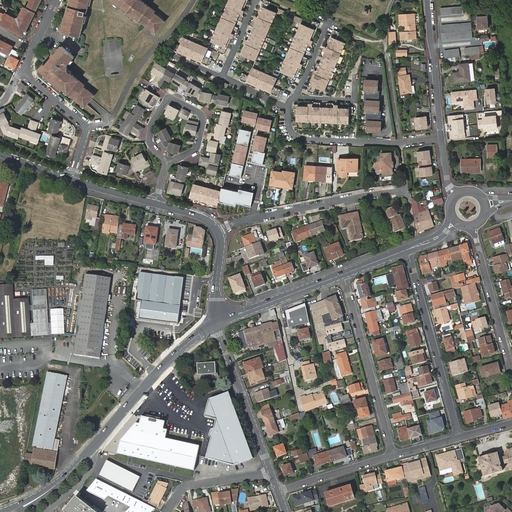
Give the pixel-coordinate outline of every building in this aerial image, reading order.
[(30,0),(28,6),(36,10),(41,0),(30,0)] [(64,31),(80,36),(84,22),(86,15),(85,15),(86,11),(87,12),(89,4),(90,0),(70,0),(70,3),(72,4),(71,7),(69,6),(66,17),(64,24),(66,24),(64,31)] [(112,0),(115,2),(115,3),(117,5),(129,15),(132,17),(133,16),(136,18),(139,20),(142,23),(145,25),(154,13),(156,11),(141,0),(112,0)] [(220,44),(217,51),(223,54),(227,47),(225,46),(230,36),(232,37),(234,33),(235,33),(238,27),(234,26),(237,20),(240,21),(243,16),(243,14),(244,10),(242,9),(245,0),(246,0),(247,0),(228,0),(211,41),(220,44)] [(255,60),(277,13),(268,9),(271,2),(266,0),(263,0),(261,6),(262,7),(259,17),(256,16),(254,19),(253,20),(250,26),(254,27),(251,33),(247,32),(244,37),(244,42),(246,43),(242,53),(240,53),(237,60),(243,63),(247,56),(255,60)] [(441,15),(462,13),(461,6),(440,8),(441,15)] [(1,22),(0,24),(9,29),(10,27),(12,28),(11,30),(23,36),(24,33),(26,30),(29,23),(28,23),(29,21),(30,21),(35,13),(24,7),(19,16),(21,17),(20,19),(18,18),(17,18),(16,20),(14,19),(14,17),(6,13),(5,14),(1,22)] [(287,12),(278,8),(277,13),(285,16),(287,12)] [(158,16),(154,13),(145,25),(147,27),(152,21),(153,22),(158,16)] [(294,15),(293,19),(301,23),(303,19),(294,15)] [(403,34),(404,40),(418,38),(415,15),(397,16),(398,26),(404,26),(404,27),(403,27),(403,32),(404,32),(405,33),(404,33),(403,34)] [(165,22),(158,16),(153,22),(152,21),(147,27),(152,31),(155,33),(165,22)] [(487,17),(477,17),(478,29),(488,29),(487,17)] [(310,27),(301,23),(280,71),(289,75),(286,82),(292,85),(295,77),(294,77),(299,66),(301,67),(303,64),(304,64),(307,58),(303,56),(305,50),(309,52),(311,46),(311,44),(313,41),(310,40),(315,30),(316,31),(319,23),(313,20),(310,27)] [(442,40),(472,38),(470,22),(441,25),(442,40)] [(324,91),(346,43),(345,43),(337,39),(340,33),(333,30),(330,37),(332,38),(327,47),(325,46),(323,50),(322,51),(319,56),(323,58),(320,64),(316,62),(314,68),(314,69),(313,73),(315,74),(311,84),(309,83),(306,91),(313,94),(316,87),(324,91)] [(208,47),(183,37),(180,46),(176,44),(173,50),(177,52),(178,51),(188,55),(187,58),(190,59),(192,57),(201,61),(201,62),(208,66),(211,59),(204,56),(208,47)] [(356,42),(347,39),(345,43),(346,43),(354,47),(356,42)] [(8,55),(11,56),(13,56),(16,50),(12,48),(10,47),(10,45),(5,42),(1,50),(8,55)] [(50,66),(48,63),(46,66),(44,64),(40,70),(46,75),(45,76),(48,78),(51,81),(54,83),(62,90),(64,88),(66,90),(69,92),(72,95),(74,97),(84,86),(85,85),(72,73),(69,71),(68,70),(65,70),(65,68),(67,67),(68,65),(75,57),(63,46),(60,49),(58,52),(55,55),(52,58),(50,61),(52,63),(50,66)] [(480,53),(479,46),(464,48),(465,55),(480,54),(480,53)] [(444,50),(444,57),(459,56),(459,48),(444,50)] [(7,64),(15,68),(18,62),(15,61),(17,58),(20,52),(16,50),(13,56),(11,56),(7,64)] [(161,76),(165,68),(157,63),(153,71),(158,74),(161,76)] [(453,73),(454,82),(471,81),(470,74),(473,73),(472,63),(459,64),(460,72),(453,73)] [(277,96),(280,90),(273,87),(277,78),(252,67),(249,76),(242,73),(239,79),(246,82),(247,81),(257,85),(256,88),(259,90),(260,87),(270,91),(270,93),(277,96)] [(174,74),(165,68),(161,76),(164,77),(169,81),(170,80),(171,78),(174,74)] [(183,89),(187,83),(184,81),(184,80),(176,75),(173,79),(171,82),(183,89)] [(410,75),(399,77),(401,94),(412,93),(411,86),(410,75)] [(368,120),(367,130),(381,131),(382,121),(380,121),(381,110),(380,110),(380,100),(379,100),(380,90),(378,90),(379,80),(366,79),(365,90),(366,90),(365,100),(367,100),(366,110),(367,110),(366,120),(368,120)] [(24,90),(27,87),(21,82),(18,86),(24,90)] [(190,84),(187,83),(183,89),(196,96),(200,89),(191,84),(190,84)] [(88,89),(84,86),(74,97),(77,100),(82,94),(83,95),(88,89)] [(496,88),(487,89),(488,104),(497,103),(496,88)] [(95,96),(88,89),(83,95),(82,94),(77,100),(83,105),(86,107),(90,102),(95,96)] [(157,96),(147,90),(141,99),(142,99),(140,103),(147,106),(149,103),(152,105),(157,96)] [(476,100),(475,90),(454,92),(455,101),(464,101),(464,109),(473,108),(472,100),(476,100)] [(202,92),(200,99),(200,100),(200,101),(214,104),(215,96),(212,95),(212,94),(202,92)] [(25,110),(32,102),(31,102),(33,99),(27,94),(18,104),(25,110)] [(220,97),(215,96),(214,104),(218,104),(218,103),(228,105),(230,96),(220,94),(220,97)] [(147,106),(140,103),(138,106),(137,105),(132,114),(138,117),(139,118),(147,106)] [(349,114),(353,114),(353,107),(349,107),(349,109),(338,108),(338,105),(334,105),(333,103),(327,103),(326,107),(320,107),(320,103),(314,103),(312,104),(308,104),(308,107),(298,106),(298,104),(293,104),(293,111),(297,111),(296,121),(348,124),(349,114)] [(179,110),(170,105),(166,113),(175,118),(179,110)] [(258,113),(245,110),(242,121),(255,124),(258,113)] [(227,126),(229,126),(230,116),(229,116),(230,112),(223,111),(220,124),(227,126)] [(9,125),(7,122),(8,122),(4,113),(0,114),(0,122),(1,125),(2,128),(9,125)] [(132,114),(131,113),(125,121),(133,126),(135,123),(138,117),(132,114)] [(463,114),(448,115),(449,123),(453,123),(453,130),(450,131),(450,139),(465,137),(463,114)] [(497,115),(483,116),(484,130),(498,129),(497,115)] [(272,120),(259,117),(256,128),(270,131),(272,120)] [(415,118),(416,129),(427,128),(426,117),(415,118)] [(52,134),(56,135),(60,122),(52,119),(49,128),(49,129),(48,133),(52,134)] [(133,126),(125,121),(120,130),(127,135),(131,129),(133,126)] [(186,133),(196,135),(199,122),(188,121),(186,133)] [(215,137),(223,139),(224,135),(225,136),(227,126),(220,124),(218,124),(215,137)] [(9,127),(9,125),(2,128),(4,133),(17,138),(18,135),(20,130),(11,126),(11,127),(9,127)] [(18,135),(28,139),(31,131),(21,127),(20,130),(18,135)] [(163,130),(160,132),(158,133),(158,135),(161,140),(162,142),(158,144),(162,150),(167,143),(168,143),(166,140),(170,138),(165,129),(163,130)] [(251,131),(241,129),(237,142),(248,145),(251,131)] [(37,142),(40,134),(31,131),(28,139),(37,142)] [(59,138),(55,137),(51,135),(48,145),(56,148),(58,144),(59,138)] [(106,135),(101,150),(103,151),(107,137),(111,139),(112,137),(106,135)] [(267,138),(256,135),(253,150),(255,151),(252,162),(263,165),(266,153),(264,152),(267,138)] [(107,152),(110,153),(111,149),(116,151),(119,141),(118,141),(112,139),(111,139),(107,137),(103,151),(104,151),(107,152)] [(213,151),(217,152),(219,142),(222,143),(223,139),(215,137),(214,141),(210,140),(208,150),(213,151)] [(167,143),(162,150),(170,152),(175,153),(178,154),(180,146),(170,143),(169,144),(167,143)] [(248,146),(237,144),(233,161),(244,164),(248,146)] [(56,148),(48,145),(45,154),(47,155),(52,156),(54,157),(55,151),(56,148)] [(487,145),(488,157),(498,157),(497,145),(487,145)] [(431,150),(417,152),(418,160),(422,160),(423,167),(419,168),(420,177),(434,175),(433,166),(432,166),(431,159),(432,159),(431,150)] [(112,155),(107,154),(104,153),(102,158),(101,162),(109,164),(112,155)] [(210,163),(219,164),(221,155),(216,153),(212,153),(211,159),(210,163)] [(131,164),(135,171),(138,170),(147,165),(145,161),(142,155),(142,154),(133,159),(134,163),(131,164)] [(392,154),(382,155),(382,157),(382,158),(382,162),(381,174),(383,175),(394,175),(393,168),(391,167),(391,163),(392,163),(392,154)] [(357,159),(343,159),(340,159),(340,164),(338,164),(338,171),(339,171),(339,176),(343,177),(347,176),(347,171),(347,169),(350,169),(351,171),(357,171),(357,159)] [(462,160),(462,172),(480,172),(480,159),(462,160)] [(147,165),(138,170),(139,171),(149,165),(146,161),(145,161),(147,165)] [(109,164),(101,162),(100,166),(98,171),(100,172),(105,173),(106,174),(109,164)] [(118,167),(116,171),(119,172),(124,174),(126,174),(126,173),(130,174),(135,171),(131,164),(128,166),(119,163),(118,167)] [(217,174),(219,164),(210,163),(209,166),(208,172),(217,174)] [(244,165),(233,163),(230,175),(241,177),(244,165)] [(315,178),(316,166),(304,165),(303,179),(309,180),(309,178),(315,178)] [(185,178),(188,168),(180,166),(176,179),(183,181),(184,178),(185,178)] [(327,167),(316,166),(315,178),(321,179),(321,181),(325,181),(327,167)] [(270,185),(281,186),(283,173),(272,171),(270,185)] [(283,173),(281,186),(292,188),(294,173),(283,171),(283,173)] [(183,181),(176,179),(175,183),(171,182),(169,192),(173,193),(174,193),(178,194),(181,195),(184,185),(182,185),(183,181)] [(222,191),(194,183),(190,197),(218,205),(219,202),(222,191)] [(239,192),(222,188),(222,191),(219,202),(236,206),(237,203),(251,206),(254,192),(240,189),(239,192)] [(437,197),(433,198),(434,206),(444,204),(443,198),(438,199),(437,197)] [(98,229),(100,218),(96,217),(98,207),(88,205),(86,218),(91,220),(91,221),(95,222),(94,229),(98,229)] [(396,232),(405,227),(399,214),(398,214),(395,206),(385,210),(388,219),(390,218),(396,232)] [(419,209),(413,210),(415,225),(418,232),(433,226),(428,211),(420,214),(419,209)] [(339,218),(342,228),(348,227),(352,240),(362,238),(356,214),(339,218)] [(118,225),(119,218),(112,217),(112,219),(110,218),(110,217),(106,216),(105,225),(103,225),(102,231),(110,232),(117,233),(118,225)] [(321,222),(309,226),(312,235),(318,233),(318,234),(324,232),(321,222)] [(123,225),(118,225),(117,233),(117,238),(127,239),(128,234),(135,235),(136,226),(124,224),(123,225)] [(295,241),(312,236),(312,235),(309,226),(292,232),(295,241)] [(338,232),(336,226),(329,228),(331,234),(338,232)] [(146,227),(144,243),(156,245),(157,236),(156,236),(157,229),(146,227)] [(268,232),(271,241),(283,237),(280,228),(268,232)] [(489,233),(491,240),(492,239),(494,244),(503,240),(499,229),(489,233)] [(205,231),(194,230),(194,235),(188,234),(185,249),(190,250),(191,248),(202,249),(202,244),(205,231)] [(168,231),(166,246),(175,248),(177,232),(168,231)] [(243,238),(246,248),(250,246),(256,244),(254,239),(258,238),(256,231),(252,233),(253,235),(243,238)] [(114,251),(116,243),(109,242),(108,250),(114,251)] [(250,246),(246,248),(250,258),(260,255),(260,256),(264,254),(262,249),(259,250),(256,244),(250,246)] [(324,249),(329,261),(338,257),(336,252),(341,250),(338,244),(324,249)] [(460,246),(463,258),(464,262),(471,260),(467,244),(460,246)] [(449,251),(452,259),(452,261),(463,258),(460,246),(455,247),(456,249),(449,251)] [(449,249),(437,252),(440,262),(452,259),(449,251),(449,249)] [(437,252),(427,256),(431,272),(433,271),(432,268),(438,266),(437,263),(440,262),(437,252)] [(310,270),(309,268),(318,264),(314,253),(305,257),(299,259),(301,264),(304,272),(310,270)] [(507,257),(507,255),(494,258),(496,267),(494,267),(496,274),(508,271),(506,264),(509,264),(507,257)] [(431,272),(427,256),(421,257),(422,259),(419,260),(423,274),(431,272)] [(283,266),(286,277),(290,275),(289,273),(294,271),(291,263),(288,264),(286,258),(280,260),(281,262),(283,266)] [(277,281),(286,277),(283,266),(277,269),(273,270),(277,281)] [(408,289),(404,271),(394,273),(399,291),(403,290),(408,289)] [(178,324),(184,279),(141,273),(133,322),(152,325),(152,321),(178,324)] [(109,288),(111,277),(85,274),(83,288),(77,337),(72,336),(72,342),(76,342),(74,355),(99,358),(101,344),(109,288)] [(252,279),(256,288),(265,285),(261,275),(252,279)] [(229,279),(236,296),(246,292),(240,276),(229,279)] [(511,286),(510,287),(508,280),(502,282),(503,289),(502,290),(503,295),(505,294),(506,299),(511,297),(511,286)] [(434,282),(431,282),(432,285),(429,286),(431,293),(439,290),(436,281),(434,282)] [(357,286),(361,298),(368,297),(371,296),(368,283),(363,284),(357,286)] [(469,286),(468,286),(463,287),(462,287),(464,295),(465,299),(467,299),(468,304),(480,301),(479,296),(478,295),(477,295),(477,293),(478,293),(477,292),(475,284),(469,286)] [(1,301),(3,328),(17,327),(17,337),(29,337),(28,332),(26,299),(11,300),(10,285),(0,286),(1,301)] [(454,291),(454,289),(432,295),(436,310),(446,307),(447,307),(445,299),(455,296),(454,291)] [(403,290),(399,291),(398,292),(396,292),(398,300),(405,299),(403,290)] [(28,332),(29,337),(49,335),(46,295),(32,296),(34,331),(31,332),(28,332)] [(343,316),(336,297),(319,303),(322,315),(331,312),(333,319),(343,316)] [(377,305),(375,297),(372,298),(369,299),(368,297),(361,298),(363,307),(364,309),(377,305)] [(322,315),(319,303),(311,305),(319,343),(328,341),(327,335),(324,327),(322,315)] [(310,322),(306,304),(303,305),(300,308),(294,310),(290,310),(288,310),(290,319),(287,319),(289,327),(310,322)] [(400,309),(402,317),(403,317),(413,314),(411,306),(400,309)] [(446,307),(436,310),(440,324),(444,323),(447,322),(449,321),(446,307)] [(64,334),(64,309),(51,309),(51,334),(64,334)] [(375,311),(366,313),(371,332),(379,330),(377,321),(378,320),(375,311)] [(415,323),(413,314),(403,317),(404,321),(401,322),(402,326),(405,325),(415,323)] [(485,318),(477,321),(478,327),(479,329),(488,327),(485,318)] [(282,338),(278,322),(272,323),(272,322),(260,325),(261,326),(244,331),(248,345),(253,344),(254,346),(262,344),(262,342),(263,341),(264,344),(267,343),(271,342),(271,341),(277,340),(277,339),(282,338)] [(341,322),(324,327),(327,335),(343,331),(341,322)] [(3,333),(0,332),(0,338),(17,337),(17,327),(3,328),(3,333)] [(298,330),(300,340),(304,339),(305,340),(310,339),(308,328),(298,330)] [(407,332),(411,347),(422,344),(417,329),(407,332)] [(454,347),(451,334),(443,336),(445,344),(448,354),(456,352),(454,347)] [(479,339),(481,347),(491,344),(490,341),(491,341),(490,336),(479,339)] [(283,344),(282,338),(277,339),(277,340),(271,341),(271,342),(267,343),(269,350),(276,347),(283,344)] [(344,339),(339,341),(340,343),(332,345),(333,351),(346,347),(344,339)] [(373,342),(377,356),(387,354),(383,339),(373,342)] [(339,341),(328,343),(330,351),(333,351),(332,345),(340,343),(339,341)] [(283,344),(276,347),(280,362),(287,359),(283,344)] [(495,352),(492,344),(491,344),(481,347),(483,356),(495,352)] [(474,363),(481,361),(479,356),(476,357),(474,349),(471,350),(471,353),(474,363)] [(425,354),(423,350),(413,352),(415,357),(412,357),(414,365),(425,362),(423,354),(425,354)] [(323,354),(325,363),(331,362),(329,352),(323,354)] [(346,356),(345,353),(337,355),(339,362),(340,362),(341,367),(340,367),(342,376),(351,373),(347,356),(346,356)] [(380,365),(379,366),(381,370),(393,367),(390,358),(379,361),(380,365)] [(244,364),(248,374),(262,369),(263,368),(260,359),(244,364)] [(465,359),(453,363),(455,368),(452,369),(454,375),(468,371),(465,359)] [(301,367),(305,381),(318,378),(314,364),(310,365),(309,361),(302,363),(303,367),(301,367)] [(396,363),(398,370),(404,368),(403,361),(396,363)] [(206,369),(207,373),(207,374),(215,373),(215,367),(214,367),(213,363),(198,364),(198,369),(206,369)] [(481,369),(483,378),(500,373),(498,364),(481,369)] [(430,374),(428,366),(418,369),(420,376),(430,374)] [(262,369),(248,374),(250,379),(253,378),(255,382),(265,378),(262,369)] [(34,451),(34,455),(32,466),(32,467),(54,470),(57,454),(59,441),(55,441),(68,377),(48,373),(33,447),(36,447),(35,451),(34,451)] [(432,382),(430,373),(430,374),(420,376),(414,378),(415,382),(418,381),(419,384),(422,384),(422,385),(432,382)] [(394,388),(394,390),(396,389),(393,378),(384,381),(387,394),(393,392),(392,390),(392,389),(394,388)] [(410,379),(408,380),(411,391),(417,390),(416,386),(413,387),(410,379)] [(363,389),(361,383),(349,386),(352,394),(360,391),(359,390),(363,389)] [(458,390),(460,399),(467,397),(468,398),(473,397),(472,396),(476,395),(474,389),(473,389),(473,386),(466,388),(458,390)] [(255,393),(258,403),(271,398),(268,389),(255,393)] [(425,393),(428,403),(437,400),(434,390),(425,393)] [(16,392),(0,392),(0,486),(19,462),(16,392)] [(214,442),(210,459),(235,465),(253,458),(229,392),(209,399),(205,416),(217,420),(212,439),(214,442)] [(306,411),(321,405),(322,404),(327,402),(324,393),(316,396),(315,398),(313,399),(312,396),(312,395),(306,397),(305,396),(301,398),(306,411)] [(411,393),(407,394),(408,394),(393,398),(395,403),(401,401),(402,406),(409,404),(408,402),(406,402),(406,400),(409,399),(409,400),(413,399),(411,393)] [(358,409),(367,406),(365,398),(354,400),(354,401),(351,402),(353,410),(358,409)] [(486,407),(484,399),(477,401),(477,403),(481,402),(482,409),(486,407)] [(511,400),(509,402),(509,404),(501,406),(501,414),(504,419),(511,416),(511,400)] [(501,414),(499,404),(489,406),(492,416),(501,414)] [(370,416),(368,406),(367,406),(358,409),(361,418),(370,416)] [(471,420),(475,419),(482,417),(480,408),(465,412),(468,423),(472,422),(471,420)] [(262,413),(267,425),(275,422),(271,409),(262,413)] [(445,427),(442,418),(441,418),(438,411),(430,413),(431,420),(427,421),(429,427),(433,426),(435,433),(443,430),(445,427)] [(195,470),(201,446),(167,438),(168,430),(164,428),(166,421),(157,419),(157,422),(150,421),(151,418),(142,416),(140,423),(137,422),(121,440),(118,452),(195,470)] [(275,422),(267,425),(271,436),(283,431),(281,425),(277,427),(276,424),(279,423),(278,421),(275,422)] [(364,439),(375,436),(372,426),(361,429),(363,436),(360,436),(361,440),(364,439)] [(398,429),(401,441),(410,438),(407,426),(398,429)] [(423,435),(420,426),(408,429),(411,438),(423,435)] [(379,450),(375,436),(364,439),(366,447),(363,448),(365,454),(379,450)] [(275,448),(279,457),(287,454),(284,445),(275,448)] [(315,456),(317,466),(347,457),(344,447),(315,456)] [(511,448),(507,450),(504,454),(506,458),(503,459),(504,463),(507,463),(509,469),(511,467),(511,448)] [(464,459),(462,450),(456,452),(455,451),(436,456),(440,472),(452,468),(454,476),(464,474),(460,460),(464,459)] [(483,476),(503,470),(498,452),(479,458),(483,476)] [(309,460),(307,453),(303,454),(299,456),(301,463),(309,460)] [(32,466),(34,455),(27,454),(25,465),(32,466)] [(409,463),(402,465),(402,466),(405,478),(411,476),(412,479),(423,476),(423,473),(429,471),(425,459),(419,460),(420,461),(409,464),(409,463)] [(100,475),(133,492),(140,478),(107,461),(100,475)] [(282,467),(285,476),(294,473),(290,464),(282,467)] [(405,478),(402,466),(397,468),(400,482),(406,480),(405,478)] [(400,482),(397,468),(392,469),(392,471),(389,472),(389,470),(385,471),(387,483),(395,481),(396,483),(400,482)] [(383,484),(380,472),(370,475),(370,476),(368,476),(368,475),(362,477),(366,492),(373,490),(372,486),(382,484),(383,484)] [(150,511),(154,508),(141,502),(97,480),(86,491),(104,499),(108,496),(130,507),(124,511),(150,511)] [(157,504),(165,488),(168,483),(159,481),(148,499),(157,504)] [(327,493),(330,505),(355,498),(352,486),(327,493)] [(418,488),(422,502),(429,500),(425,486),(418,488)] [(166,488),(165,488),(157,504),(158,504),(166,488)] [(216,492),(211,493),(212,497),(238,491),(238,488),(232,489),(232,491),(217,493),(216,492)] [(319,499),(317,490),(293,497),(296,506),(319,499)] [(238,491),(212,497),(214,506),(220,505),(221,507),(232,505),(232,503),(237,502),(238,491)] [(252,510),(269,507),(266,494),(249,498),(252,510)] [(96,511),(77,497),(65,511),(66,511),(96,511)] [(192,500),(194,508),(199,507),(200,511),(209,511),(209,507),(207,498),(198,500),(197,499),(192,500)] [(408,511),(406,502),(386,508),(387,511),(408,511)]
